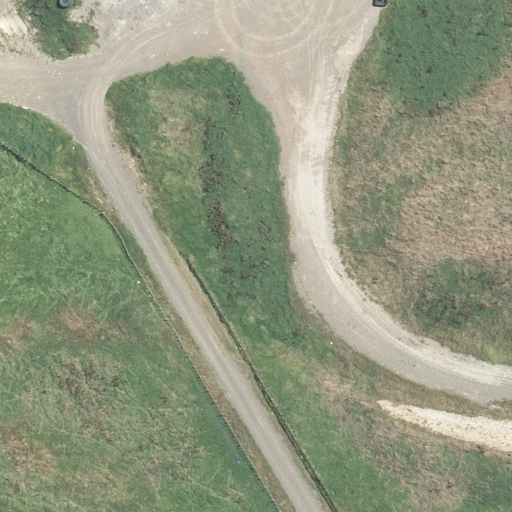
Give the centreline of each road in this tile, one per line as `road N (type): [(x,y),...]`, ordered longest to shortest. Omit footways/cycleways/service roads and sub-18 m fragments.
road 1 (track): [(0,74),(275,511)]
road 2 (track): [(356,0),(306,152),(314,222),(360,299),(455,355),(511,366)]
